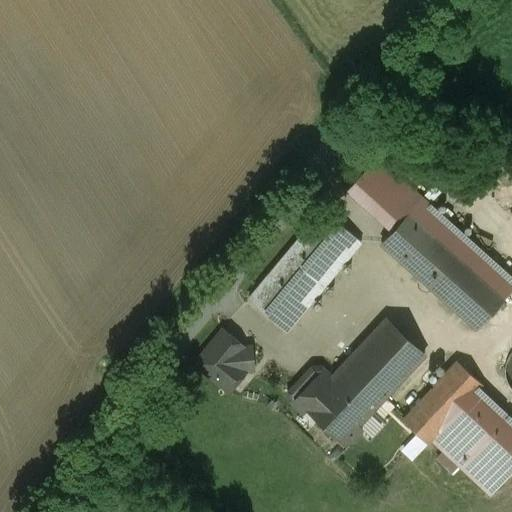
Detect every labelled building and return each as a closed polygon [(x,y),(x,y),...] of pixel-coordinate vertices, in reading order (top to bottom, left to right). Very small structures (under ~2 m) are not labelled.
[(420,199),(375,158),(345,191),(391,232),(420,199)] [(511,288),(511,279),(420,199),(391,232),(381,244),(477,328),(511,288)] [(326,214),(251,303),(286,331),(360,242),(326,214)] [(423,355),(386,320),(351,356),(389,392),(411,368),(423,355)] [(242,346),(222,329),(196,360),(234,388),(245,373),(253,372),(253,345),(242,346)] [(330,378),(304,406),(305,408),(341,442),(383,398),(389,392),(351,356),(330,378)] [(403,417),(400,421),(426,444),(430,439),(476,390),(480,386),(455,362),(432,387),(403,417)] [(389,392),(383,398),(403,417),(432,387),(411,368),(389,392)] [(315,377),(309,383),(303,382),(298,384),(297,385),(293,389),(292,390),(291,396),(291,398),(292,403),(294,405),(301,412),(305,408),(304,406),(330,378),(323,372),(323,371),(322,370),(320,369),(319,369),(318,369),(316,369),(314,371),(314,373),(314,375),(315,377)] [(511,423),(476,390),(430,439),(490,495),(511,470),(511,423)]
